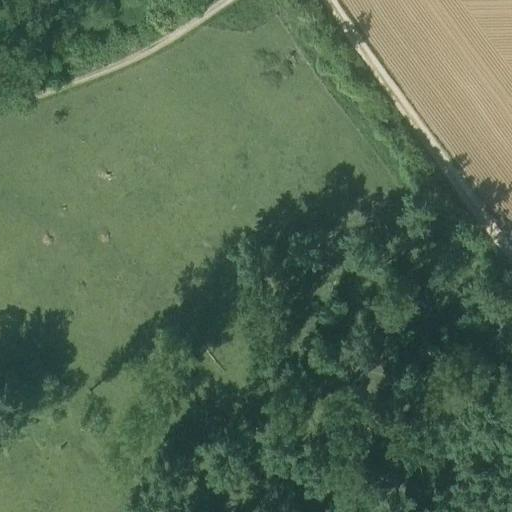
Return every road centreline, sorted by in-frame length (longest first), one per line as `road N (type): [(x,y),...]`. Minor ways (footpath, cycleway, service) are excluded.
road 1 (track): [(327,0),(511,256)]
road 2 (track): [(0,110),(160,46),(228,0)]
